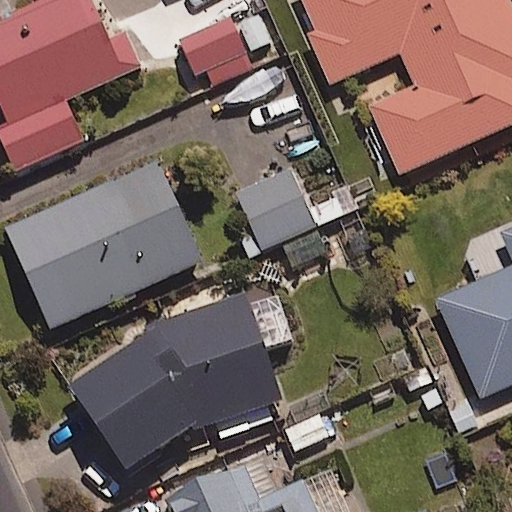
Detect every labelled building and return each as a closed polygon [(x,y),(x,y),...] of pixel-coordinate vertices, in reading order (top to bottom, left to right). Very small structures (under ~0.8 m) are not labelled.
[(130,80),(92,0),(70,0),(0,32),(0,96),(15,129),(2,135),(22,178),(88,148),(69,108),(130,80)] [(296,0),(336,90),(406,59),(420,92),(373,113),(404,181),(511,132),(511,4),(510,0),(296,0)] [(283,61),(262,13),(185,47),(206,95),(283,61)] [(206,270),(163,170),(13,235),(56,335),(206,270)] [(310,214),(296,179),(243,200),(260,242),(246,247),(252,263),(287,249),(296,272),(328,259),(318,233),(349,221),(342,202),(310,214)] [(511,236),(506,239),(511,252),(511,275),(442,306),(485,404),(511,392),(511,236)] [(300,343),(263,286),(175,342),(173,338),(79,398),(134,484),(215,433),(220,441),(287,398),(266,365),(300,343)] [(288,430),(297,458),(335,447),(326,419),(288,430)] [(265,504),(251,474),(172,510),(172,511),(351,511),(333,472),(265,504)]
